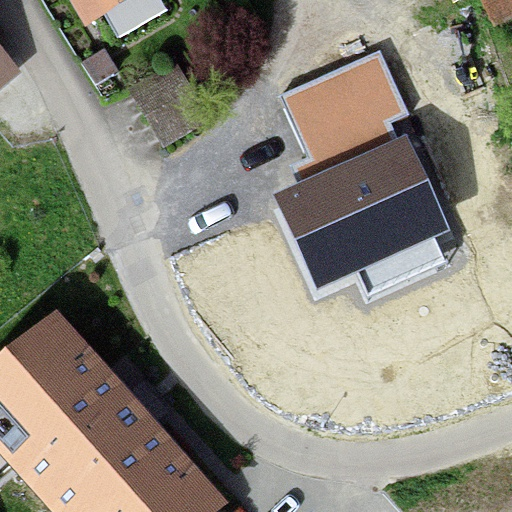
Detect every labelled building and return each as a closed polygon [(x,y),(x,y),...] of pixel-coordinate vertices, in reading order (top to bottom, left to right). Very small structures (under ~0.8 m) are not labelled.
[(82,0),(87,8),(84,9),(86,12),(107,0),(82,0)] [(379,53),(279,99),(308,162),(408,117),(379,53)] [(0,81),(8,75),(0,64),(0,81)] [(174,65),(131,91),(163,146),(207,120),(174,65)] [(402,153),(284,207),(320,285),(438,232),(402,153)] [(141,390),(123,407),(55,331),(0,380),(0,445),(59,511),(209,511),(213,509),(146,433),(165,417),(141,390)]
